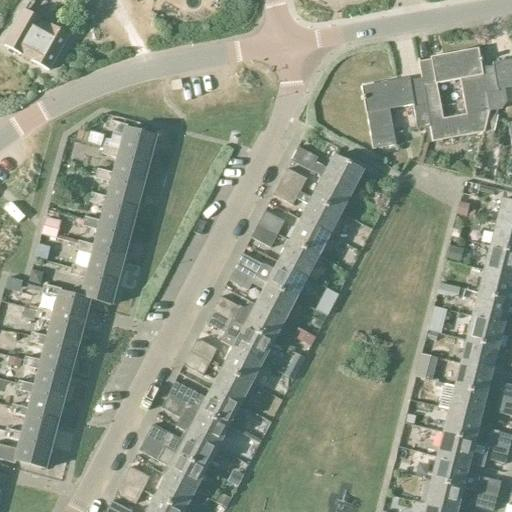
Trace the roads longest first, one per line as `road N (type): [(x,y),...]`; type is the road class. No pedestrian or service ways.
road 1 (residential): [(76,511),(295,86),(285,42)]
road 2 (unclassified): [(0,138),(48,105),(107,80),(285,42)]
road 3 (unclassified): [(285,42),(495,0)]
